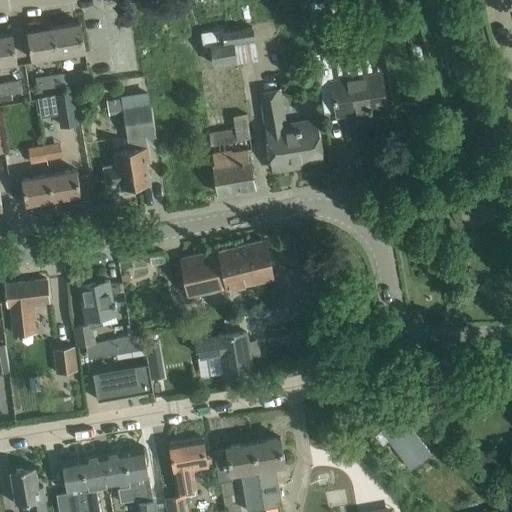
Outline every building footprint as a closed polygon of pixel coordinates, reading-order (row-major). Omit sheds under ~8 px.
[(387,111),(379,60),(378,52),(377,52),(377,55),(341,61),(341,58),(339,58),(332,12),(311,15),(316,50),(315,50),(317,64),(316,64),(324,112),(336,110),(337,114),(369,109),(369,114),(387,111)] [(85,50),(81,22),(54,27),(59,54),(85,50)] [(257,58),(252,26),(224,31),(225,42),(212,44),(214,64),(257,58)] [(59,54),(54,27),(28,31),(33,59),(59,54)] [(0,64),(17,62),(12,34),(0,35),(0,64)] [(90,80),(88,69),(62,73),(64,85),(90,80)] [(64,85),(62,73),(35,78),(37,89),(64,85)] [(0,95),(21,92),(19,81),(0,83),(0,95)] [(280,89),(260,92),(268,145),(271,165),(323,156),(320,137),(318,125),(280,132),(276,109),(283,107),(280,89)] [(73,91),(57,94),(60,113),(62,125),(78,122),(73,91)] [(149,182),(145,160),(149,160),(145,133),(155,131),(151,106),(126,110),(132,147),(116,150),(119,164),(104,167),(107,185),(122,182),(122,186),(126,186),(128,188),(135,186),(136,184),(149,182)] [(237,140),(235,129),(209,133),(211,144),(237,140)] [(61,154),(59,141),(43,144),(45,157),(61,154)] [(45,157),(43,144),(27,147),(29,160),(45,157)] [(255,187),(252,168),(250,159),(248,160),(246,149),(231,151),(227,150),(212,152),(219,193),(255,187)] [(81,194),(78,174),(77,169),(49,174),(54,198),(81,194)] [(54,198),(49,174),(22,179),(26,203),(54,198)] [(273,277),(265,240),(219,250),(219,249),(181,258),(189,295),(273,277)] [(49,301),(49,298),(47,278),(4,283),(7,306),(10,306),(13,333),(36,331),(33,303),(49,301)] [(86,324),(74,326),(77,345),(88,343),(95,342),(92,326),(103,324),(102,317),(116,314),(113,299),(110,280),(79,285),(83,305),(85,320),(86,320),(87,324),(86,324)] [(122,281),(115,283),(116,291),(124,290),(122,281)] [(257,352),(255,339),(249,340),(244,315),(223,319),(226,332),(217,333),(216,328),(197,331),(201,355),(221,352),(225,375),(254,370),(251,353),(257,352)] [(95,342),(88,343),(90,355),(118,350),(116,338),(95,342)] [(0,370),(9,369),(5,345),(0,345),(0,370)] [(70,349),(50,352),(54,376),(73,373),(70,349)] [(148,362),(92,372),(97,400),(153,390),(148,362)] [(71,395),(52,398),(55,412),(74,409),(71,395)] [(430,453),(401,414),(375,434),(383,444),(389,439),(411,468),(430,453)] [(285,463),(284,456),(280,436),(253,441),(265,507),(279,505),(282,501),(278,480),(274,477),(273,477),(271,465),(285,463)] [(193,469),(194,468),(208,466),(203,437),(170,442),(178,493),(164,496),(166,505),(164,505),(165,511),(187,511),(184,493),(196,491),(193,469)] [(265,507),(253,441),(227,446),(231,472),(245,470),(246,479),(245,479),(242,483),(247,510),(265,507)] [(144,447),(125,451),(130,481),(134,480),(137,498),(139,511),(156,511),(154,499),(153,499),(148,467),(144,447)] [(108,469),(104,470),(106,485),(110,484),(117,483),(121,482),(122,486),(118,487),(120,501),(137,498),(134,480),(130,481),(125,451),(105,454),(108,469)] [(101,455),(82,458),(87,488),(83,489),(86,511),(101,511),(100,507),(97,487),(106,485),(104,470),(108,469),(105,454),(101,455)] [(67,492),(57,493),(59,510),(70,508),(70,511),(86,511),(83,489),(87,488),(82,458),(62,461),(67,492)] [(47,511),(46,505),(43,485),(39,486),(35,466),(10,470),(16,505),(28,503),(29,511),(47,511)] [(220,481),(224,506),(238,504),(233,478),(220,481)] [(336,489),(320,492),(322,502),(338,499),(336,489)]
